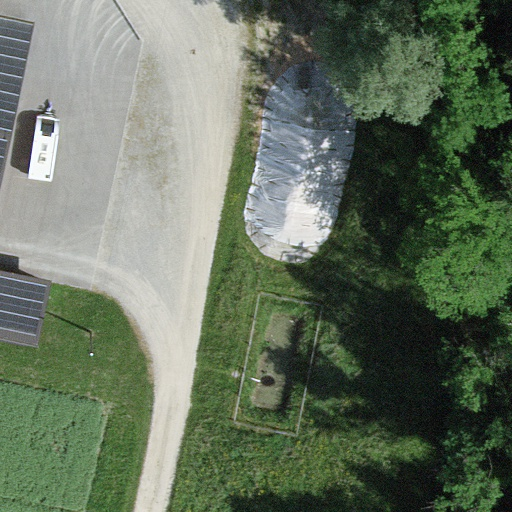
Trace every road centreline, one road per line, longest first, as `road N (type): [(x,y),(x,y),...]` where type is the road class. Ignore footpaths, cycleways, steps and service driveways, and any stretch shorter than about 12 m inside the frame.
road 1 (track): [(141,511),(242,64),(217,0)]
road 2 (track): [(210,203),(286,258),(377,286),(431,293),(511,288)]
